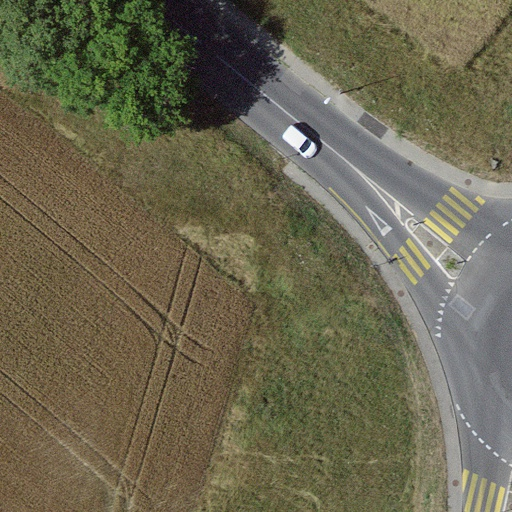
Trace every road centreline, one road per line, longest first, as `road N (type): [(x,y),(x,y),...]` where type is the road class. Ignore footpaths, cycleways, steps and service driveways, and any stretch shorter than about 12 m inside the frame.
road 1 (tertiary): [(147,0),(353,166),(495,299)]
road 2 (tertiary): [(495,299),(482,367),(511,415)]
